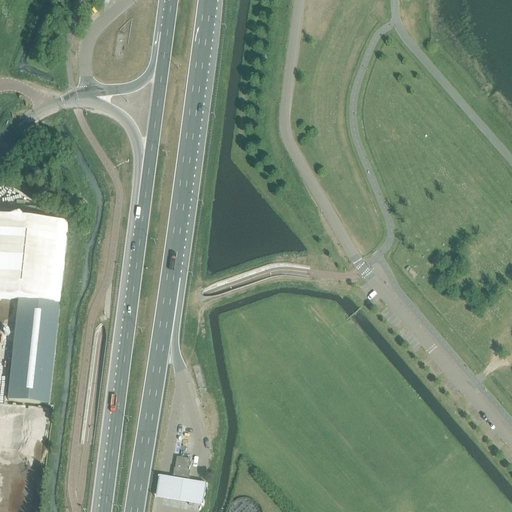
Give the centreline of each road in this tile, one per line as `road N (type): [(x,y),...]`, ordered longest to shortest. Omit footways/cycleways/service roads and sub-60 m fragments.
road 1 (unclassified): [(511,444),(362,269),(292,150),(285,108),(300,0)]
road 2 (primary): [(149,162),(104,511)]
road 3 (primary): [(164,317),(210,0)]
road 4 (primary): [(135,511),(164,317)]
